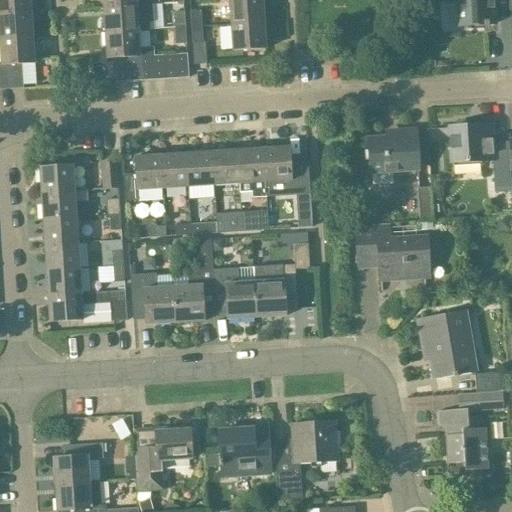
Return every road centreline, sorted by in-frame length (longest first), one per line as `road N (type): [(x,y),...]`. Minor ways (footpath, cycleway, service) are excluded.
road 1 (residential): [(511,87),(1,120)]
road 2 (unclassified): [(406,511),(384,395),(355,362),(19,379)]
road 3 (residential): [(19,379),(1,120)]
road 4 (residential): [(27,511),(19,379)]
